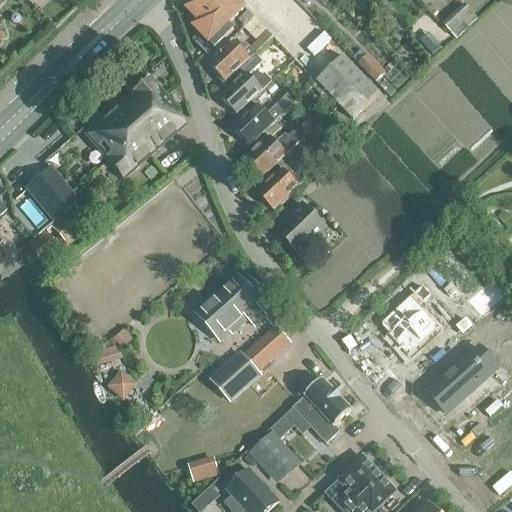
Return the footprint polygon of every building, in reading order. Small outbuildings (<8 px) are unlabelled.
[(231,27),(204,0),(198,0),(187,12),(199,24),(194,29),(201,37),(195,43),(208,57),(235,31),(230,27),(231,27)] [(204,0),(231,27),(247,11),(236,0),(204,0)] [(277,0),(290,13),(299,5),(294,0),(277,0)] [(480,21),(479,20),(477,18),(476,17),(467,7),(445,26),(454,36),(455,37),(459,41),(471,29),(480,21)] [(255,19),(248,11),(238,20),(246,28),(255,19)] [(11,18),(10,21),(12,24),(14,25),(17,25),(20,23),(20,20),(19,17),(17,15),(14,16),(11,18)] [(396,24),(388,32),(398,43),(407,35),(396,24)] [(244,54),(235,44),(210,68),(226,85),(239,72),(255,56),(255,57),(256,56),(256,55),(274,39),(265,30),(248,47),(250,49),(244,54)] [(255,100),(268,87),(273,83),(265,75),(255,85),(248,77),(262,64),(255,57),(255,56),(239,72),(245,78),(221,100),(238,117),(256,100),(255,100)] [(385,75),(367,57),(358,66),(376,84),(385,75)] [(354,121),(381,96),(344,58),(317,83),(354,121)] [(107,163),(135,139),(134,124),(166,98),(150,80),(129,98),(130,99),(122,106),(122,105),(84,136),(106,162),(107,163)] [(267,116),(258,107),(233,132),(251,150),(254,147),(253,146),(276,124),(298,104),(289,95),(267,116)] [(176,118),(180,115),(166,98),(134,124),(135,139),(107,163),(123,182),(185,128),(176,118)] [(262,181),(277,167),(313,132),(325,121),(318,114),(310,121),(309,121),(290,139),(276,124),(253,146),(254,147),(258,152),(246,164),(262,181)] [(63,126),(70,134),(75,130),(67,121),(63,126)] [(300,189),(299,188),(308,181),(300,172),(301,171),(296,165),(322,141),(313,132),(277,167),(282,172),(258,195),(274,213),(300,189)] [(28,184),(58,220),(78,203),(47,168),(28,184)] [(302,259),(329,232),(303,205),(284,224),(291,231),(283,240),(302,259)] [(87,217),(80,209),(75,214),(82,222),(87,217)] [(68,211),(58,220),(50,227),(67,246),(85,231),(68,211)] [(237,278),(196,315),(221,343),(230,334),(232,336),(249,321),(255,328),(266,318),(258,309),(260,308),(259,306),(265,301),(266,302),(267,301),(249,281),(247,279),(242,284),(237,278)] [(423,287),(380,326),(389,336),(387,338),(407,360),(440,331),(420,309),(432,298),(423,287)] [(240,355),(211,381),(230,403),(260,377),(257,374),(290,345),(276,329),(266,338),(267,340),(258,348),(256,346),(243,358),(240,355)] [(120,350),(130,341),(122,331),(112,340),(120,350)] [(92,355),(96,367),(121,359),(118,347),(92,355)] [(429,395),(447,415),(488,378),(470,358),(429,395)] [(135,388),(119,375),(108,388),(124,401),(135,388)] [(340,434),(335,428),(351,413),(322,382),(305,399),(293,411),(326,446),(340,434)] [(280,423),(271,431),(280,441),(290,433),(280,423)] [(299,463),(272,435),(252,453),(279,482),(299,463)] [(380,511),(379,510),(396,494),(396,493),(365,461),(364,459),(340,481),(342,483),(351,492),(339,503),(347,511),(380,511)] [(202,465),(208,482),(219,478),(214,461),(202,465)] [(266,511),(278,500),(282,497),(252,466),(248,470),(231,486),(256,511),(266,511)] [(203,511),(211,505),(202,496),(191,506),(196,511),(203,511)]
